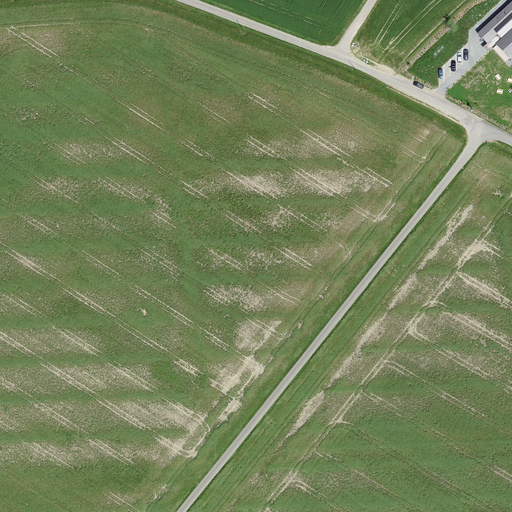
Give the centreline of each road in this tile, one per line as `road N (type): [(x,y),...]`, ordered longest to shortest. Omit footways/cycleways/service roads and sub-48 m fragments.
road 1 (unclassified): [(487,130),(181,511)]
road 2 (unclassified): [(336,55),(487,130)]
road 3 (unclassified): [(185,0),(336,55)]
